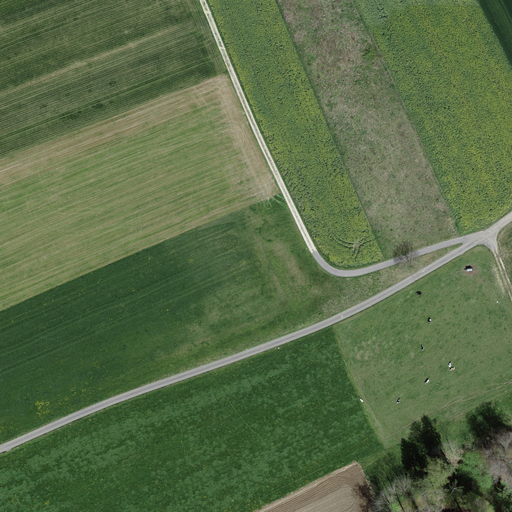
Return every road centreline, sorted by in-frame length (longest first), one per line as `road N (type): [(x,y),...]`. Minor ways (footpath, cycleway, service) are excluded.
road 1 (unclassified): [(511,214),(351,311),(0,448)]
road 2 (track): [(483,236),(351,273),(324,265),(204,0)]
